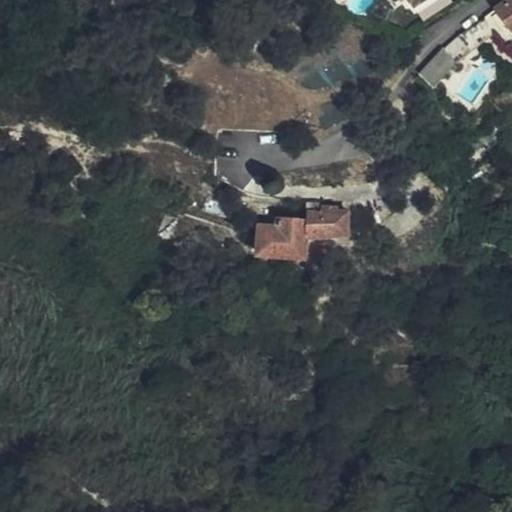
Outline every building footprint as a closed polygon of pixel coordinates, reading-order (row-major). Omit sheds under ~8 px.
[(408,0),(418,14),(439,0),(408,0)] [(511,1),(499,11),(511,29),(511,1)] [(486,20),(460,39),(469,51),(483,42),(495,34),(486,20)] [(469,51),(460,39),(443,53),(457,66),(458,66),(483,43),(483,42),(469,51)] [(443,53),(424,74),(436,87),(457,66),(443,53)] [(398,241),(426,222),(411,201),(383,220),(398,241)] [(348,240),(348,217),(332,216),(332,212),(324,211),(324,215),(307,216),(306,221),(279,222),(278,231),(261,230),(261,260),(305,260),(306,241),(348,240)] [(173,246),(179,228),(167,223),(160,241),(173,246)] [(199,258),(205,240),(192,235),(185,253),(199,258)]
